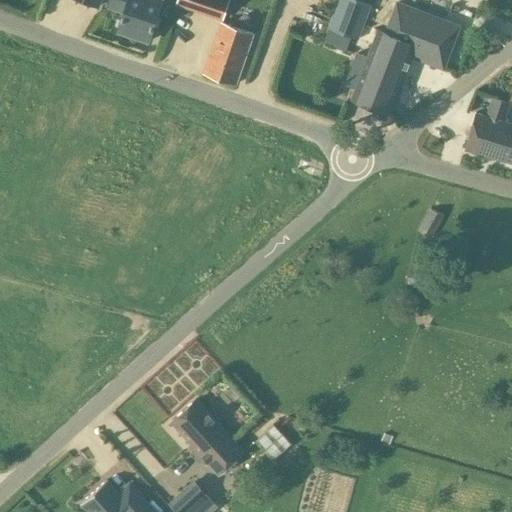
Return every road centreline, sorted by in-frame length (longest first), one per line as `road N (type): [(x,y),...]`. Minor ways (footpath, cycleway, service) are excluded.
road 1 (unclassified): [(0,490),(378,155)]
road 2 (unclassified): [(378,155),(0,21)]
road 3 (unclassified): [(378,155),(511,45)]
road 4 (unclassified): [(511,188),(378,155)]
